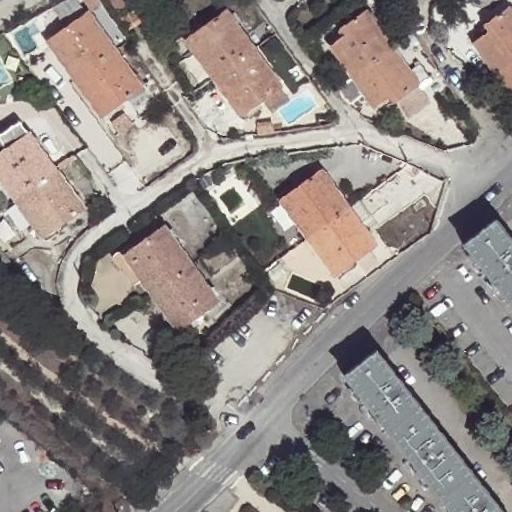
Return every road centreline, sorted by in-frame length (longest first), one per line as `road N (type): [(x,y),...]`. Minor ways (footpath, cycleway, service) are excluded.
road 1 (residential): [(269,415),(346,330),(511,175)]
road 2 (residential): [(269,415),(385,511)]
road 3 (residential): [(175,511),(269,415)]
